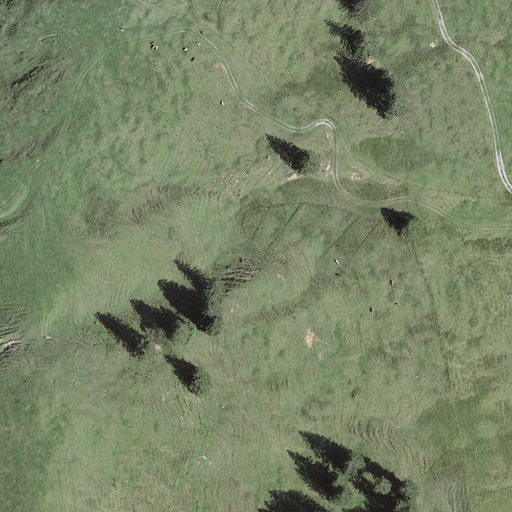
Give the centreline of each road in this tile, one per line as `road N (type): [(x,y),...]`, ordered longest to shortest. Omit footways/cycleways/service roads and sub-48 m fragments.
road 1 (track): [(0,219),(24,203),(98,59),(125,38),(182,28),(216,48),(251,103),(298,128),(321,120),(335,126),(347,188),(368,198),(406,197),(464,223),(511,226)]
road 2 (track): [(511,190),(477,68),(447,40),(435,0)]
road 3 (track): [(125,38),(45,34),(0,51)]
